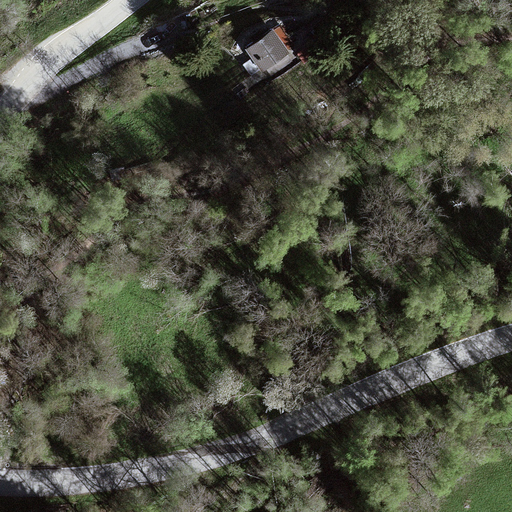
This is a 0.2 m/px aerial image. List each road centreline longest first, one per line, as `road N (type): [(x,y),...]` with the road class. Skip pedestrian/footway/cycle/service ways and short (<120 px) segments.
road 1 (tertiary): [(0,481),(69,484),(232,450),(511,337)]
road 2 (tertiary): [(131,0),(57,51),(0,112)]
